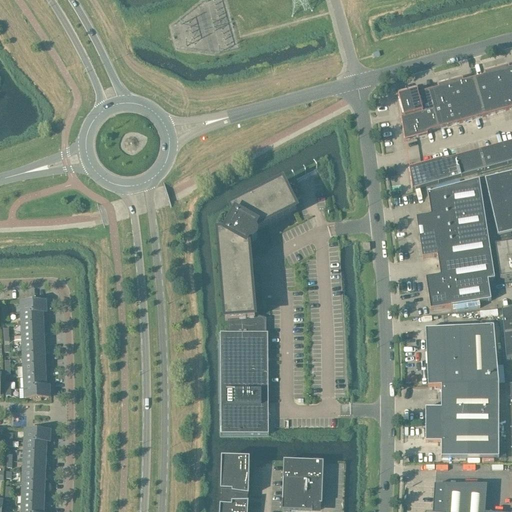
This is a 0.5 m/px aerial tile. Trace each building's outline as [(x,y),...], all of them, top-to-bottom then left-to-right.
[(502,92),(511,89),(511,69),(509,70),(508,68),(508,67),(496,71),(502,92)] [(479,98),(490,95),(502,92),(496,71),(484,74),(484,75),(485,77),(474,80),(479,98)] [(467,101),(479,98),(474,80),(462,83),(462,81),(462,80),(450,83),(455,105),(467,101)] [(432,111),(444,108),(455,105),(450,83),(437,87),(438,88),(438,87),(439,90),(427,93),(432,111)] [(507,111),(511,109),(511,89),(502,92),(507,111)] [(413,116),(421,114),(432,111),(427,93),(418,95),(417,93),(417,92),(407,95),(413,116)] [(495,114),(507,111),(502,92),(490,95),(495,114)] [(410,117),(413,116),(407,95),(397,98),(399,104),(398,104),(400,120),(410,117)] [(484,117),(495,114),(490,95),(479,98),(484,117)] [(472,121),(484,117),(479,98),(467,101),(472,121)] [(461,124),(472,121),(467,101),(455,105),(461,124)] [(449,127),(461,124),(455,105),(444,108),(449,127)] [(437,130),(449,127),(444,108),(432,111),(437,130)] [(426,133),(437,130),(432,111),(421,114),(426,133)] [(427,136),(426,133),(421,114),(413,116),(410,117),(417,139),(419,139),(419,138),(427,136)] [(404,143),(417,139),(410,117),(400,120),(404,143)] [(508,165),(511,163),(511,143),(503,146),(508,165)] [(496,168),(508,165),(503,146),(491,149),(496,168)] [(485,171),(496,168),(491,149),(480,152),(485,171)] [(473,174),(485,171),(480,152),(468,155),(473,174)] [(462,177),(473,174),(468,155),(456,158),(462,177)] [(413,191),(462,177),(456,158),(442,162),(442,161),(442,160),(408,169),(412,191),(413,191)] [(511,173),(484,180),(498,237),(500,236),(502,245),(495,246),(500,279),(511,277),(511,243),(509,244),(508,234),(511,233),(511,173)] [(420,248),(487,238),(479,181),(428,195),(428,194),(427,195),(431,217),(416,219),(420,248)] [(220,335),(220,353),(221,436),(268,436),(268,335),(266,335),(266,320),(254,316),(248,245),(248,243),(249,244),(250,244),(251,244),(252,244),(253,244),(254,243),(255,243),(255,242),(256,242),(256,241),(257,240),(257,239),(257,238),(257,237),(256,236),(256,235),(255,234),(254,233),(255,232),(256,232),(296,212),(283,185),(230,212),(234,219),(234,220),(232,222),(227,231),(226,234),(217,235),(225,322),(227,322),(227,335),(220,335)] [(439,267),(491,259),(487,238),(420,248),(422,259),(437,257),(439,267)] [(488,282),(494,281),(491,259),(439,267),(440,277),(425,280),(427,291),(487,281),(488,282)] [(491,302),(488,282),(487,281),(427,291),(430,311),(491,302)] [(22,314),(45,313),(44,303),(38,303),(37,303),(29,303),(29,304),(21,304),(22,314)] [(511,309),(502,311),(504,336),(511,335),(511,309)] [(22,325),(44,324),(43,318),(41,318),(41,314),(45,314),(45,313),(22,314),(22,325)] [(23,336),(44,335),(44,329),(42,329),(42,324),(44,324),(22,325),(23,336)] [(498,459),(498,385),(493,327),(425,331),(428,388),(441,387),(441,409),(425,409),(425,443),(441,443),(441,459),(498,459)] [(23,347),(43,346),(42,341),(44,341),(44,335),(23,336),(23,347)] [(24,357),(43,356),(43,352),(45,351),(45,346),(43,346),(23,347),(24,357)] [(24,368),(44,367),(43,362),(45,362),(45,356),(43,356),(24,357),(24,368)] [(25,379),(44,378),(44,373),(46,373),(46,367),(44,367),(24,368),(25,379)] [(25,390),(48,389),(48,388),(44,388),(44,384),(46,384),(46,378),(44,378),(25,379),(25,390)] [(48,389),(25,390),(26,400),(32,400),(34,400),(34,401),(33,401),(33,402),(41,402),(41,401),(40,399),(42,399),(49,399),(48,389)] [(25,442),(48,443),(49,433),(41,432),(34,432),(26,432),(25,442)] [(48,443),(25,442),(25,453),(46,453),(47,448),(45,448),(45,443),(48,443)] [(46,454),(46,453),(25,453),(25,463),(46,464),(46,459),(44,458),(44,453),(46,454)] [(220,507),(219,511),(247,511),(248,503),(247,503),(247,498),(248,498),(249,461),(221,460),(220,493),(222,493),(221,507),(220,507)] [(323,464),(283,462),(281,511),(284,511),(311,511),(312,511),(320,511),(320,506),(322,506),(323,481),(322,481),(322,465),(323,465),(323,464)] [(46,470),(46,464),(25,463),(24,474),(43,475),(44,470),(46,470)] [(45,475),(43,475),(24,474),(24,485),(43,486),(43,481),(45,481),(45,475)] [(45,486),(43,486),(24,485),(23,496),(42,497),(43,492),(45,492),(45,486)] [(484,511),(486,486),(434,486),(432,511),(484,511)] [(44,497),(42,497),(23,496),(23,507),(42,507),(42,502),(44,502),(44,497)]
